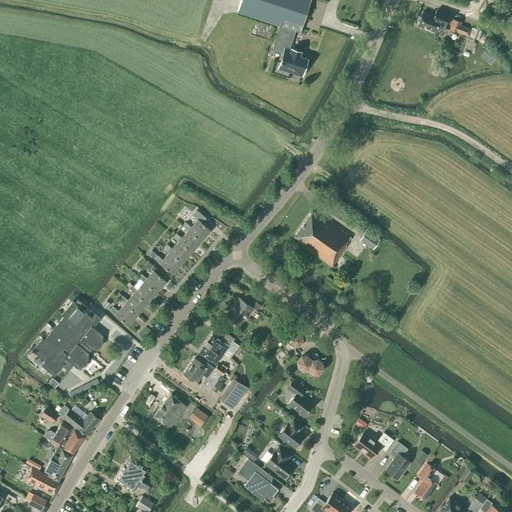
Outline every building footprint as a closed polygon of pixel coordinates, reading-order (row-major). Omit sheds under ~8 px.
[(242,0),(238,13),(280,26),(273,48),(284,52),(280,63),(278,63),(275,71),(287,75),(288,71),(301,75),(306,59),(299,57),(300,52),(291,49),(291,50),(288,49),(294,31),(300,33),(310,0),(242,0)] [(444,30),(449,15),(436,11),(434,17),(422,12),(417,26),(436,33),(438,28),(444,30)] [(457,33),(468,37),(468,36),(471,29),(460,25),(462,22),(453,19),(449,30),(457,33)] [(471,29),(468,36),(474,38),(477,30),(477,29),(472,27),(471,29)] [(185,222),(182,226),(188,231),(188,230),(201,242),(210,231),(202,223),(206,218),(196,210),(192,215),(197,219),(191,227),(185,222)] [(346,246),(345,245),(350,237),(325,219),(323,222),(319,219),(320,217),(312,211),(294,237),(304,244),(303,246),(332,266),(346,246)] [(176,233),(173,237),(178,242),(178,241),(191,253),(201,242),(188,230),(188,231),(181,238),(176,233)] [(359,240),(372,249),(379,240),(366,230),(359,240)] [(166,244),(163,248),(164,248),(169,252),(182,264),(191,253),(178,241),(178,242),(172,249),(166,244)] [(182,264),(169,252),(162,260),(151,250),(148,254),(172,275),(182,264)] [(140,279),(143,282),(144,282),(156,293),(166,282),(153,271),(146,278),(141,274),(138,277),(140,279)] [(140,279),(133,286),(131,285),(128,288),(134,293),(147,304),(156,293),(144,282),(143,282),(140,279)] [(122,296),(119,299),(124,304),(137,315),(147,304),(134,293),(127,300),(122,296)] [(252,307),(256,310),(260,305),(245,294),(241,299),(238,297),(225,315),(239,325),(252,307)] [(42,338),(31,350),(43,360),(39,364),(52,375),(61,364),(67,370),(68,371),(69,370),(67,369),(72,364),(76,367),(77,367),(76,367),(86,363),(88,353),(90,350),(91,350),(91,349),(100,346),(102,336),(93,328),(100,318),(77,299),(74,302),(72,301),(61,314),(63,316),(43,339),(42,338)] [(106,301),(102,306),(106,309),(110,304),(106,301)] [(128,326),(137,315),(124,304),(118,311),(113,307),(109,310),(128,326)] [(212,334),(207,341),(223,353),(234,339),(225,332),(220,339),(212,334)] [(303,342),(302,339),(298,335),(294,336),(290,340),(291,344),(296,348),(299,343),(303,342)] [(210,360),(215,364),(223,353),(207,341),(199,352),(210,361),(210,360)] [(318,374),(323,368),(322,363),(317,359),(316,354),(311,355),(309,357),(306,355),(301,356),(297,361),(297,366),(303,371),(308,370),(314,374),(318,374)] [(214,369),(205,363),(204,365),(194,358),(183,374),(192,381),(193,380),(196,383),(202,375),(209,379),(203,388),(208,392),(211,389),(216,393),(221,385),(219,384),(223,377),(222,375),(224,372),(225,371),(224,370),(227,367),(222,364),(220,367),(217,365),(214,369)] [(224,372),(222,375),(223,377),(224,375),(228,378),(232,381),(233,379),(234,378),(230,376),(224,372)] [(232,408),(247,389),(240,384),(243,381),(236,376),(234,378),(233,379),(232,381),(219,399),(232,408)] [(313,403),(301,394),(305,389),(292,380),(286,388),(295,394),(287,404),(303,416),(313,403)] [(164,423),(169,427),(186,406),(171,394),(153,416),(163,424),(164,423)] [(64,404),(57,412),(77,429),(77,428),(86,435),(99,419),(90,412),(87,415),(86,414),(81,419),(64,404)] [(39,415),(51,423),(57,414),(45,406),(39,415)] [(188,416),(199,426),(207,416),(195,407),(188,416)] [(354,423),(362,430),(367,424),(359,418),(354,423)] [(278,436),(294,448),(303,436),(298,432),(303,427),(293,419),(288,425),(287,424),(278,436)] [(84,437),(74,430),(67,441),(64,439),(69,431),(71,428),(63,422),(61,425),(60,425),(55,433),(50,430),(45,431),(42,436),(50,440),(60,446),(62,448),(72,455),(84,437)] [(363,432),(353,445),(364,453),(363,453),(363,454),(364,454),(370,459),(379,447),(385,451),(393,440),(383,432),(376,442),(370,437),(370,436),(369,436),(369,435),(368,434),(367,434),(366,434),(365,434),(363,432)] [(394,457),(385,470),(397,479),(410,462),(402,456),(407,449),(397,441),(388,453),(394,457)] [(60,448),(60,447),(58,446),(44,471),(48,474),(47,475),(58,481),(72,455),(60,448)] [(294,466),(284,459),(289,454),(278,446),(274,451),(265,463),(284,478),(288,473),(289,473),(294,466)] [(427,455),(420,450),(413,459),(419,464),(427,455)] [(248,457),(253,461),(257,455),(252,451),(248,457)] [(430,454),(426,460),(429,463),(434,457),(430,454)] [(137,484),(144,488),(148,481),(142,477),(147,469),(142,466),(142,465),(130,457),(116,479),(128,487),(129,486),(134,489),(137,484)] [(237,472),(244,477),(248,480),(244,485),(252,492),(254,489),(260,494),(259,494),(261,496),(262,495),(265,498),(264,499),(269,503),(274,497),(273,496),(278,489),(267,481),(270,476),(247,459),(237,472)] [(414,491),(425,500),(437,484),(430,478),(436,470),(426,463),(418,474),(423,478),(414,491)] [(31,467),(25,479),(54,494),(60,483),(31,467)] [(466,467),(458,477),(466,483),(473,472),(466,467)] [(332,511),(342,500),(332,492),(325,503),(318,498),(310,509),(313,511),(318,511),(319,511),(332,511)] [(33,493),(28,504),(40,511),(46,500),(33,493)] [(135,506),(145,511),(147,511),(153,503),(142,496),(135,506)] [(473,511),(481,503),(475,498),(466,510),(449,498),(439,511),(441,511),(473,511)] [(497,511),(491,507),(489,506),(492,503),(486,499),(479,508),(484,511),(497,511)] [(346,511),(351,506),(342,500),(332,511),(346,511)]
